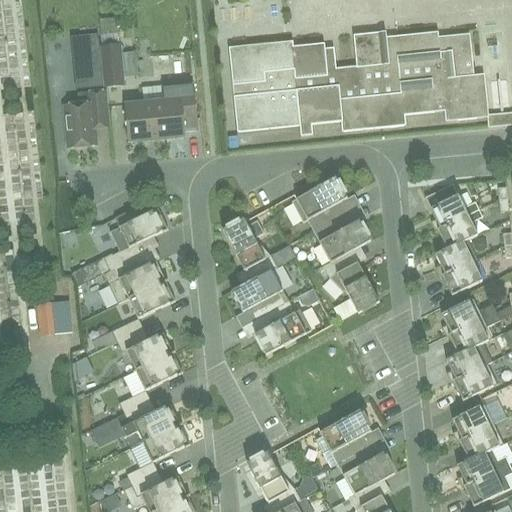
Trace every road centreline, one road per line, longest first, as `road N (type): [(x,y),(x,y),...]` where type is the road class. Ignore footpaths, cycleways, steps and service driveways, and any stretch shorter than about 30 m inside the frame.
road 1 (residential): [(422,511),(385,151)]
road 2 (residential): [(229,511),(223,455),(245,421),(213,360),(196,168)]
road 3 (residential): [(196,168),(385,151)]
road 4 (residential): [(70,180),(196,168)]
road 5 (residential): [(385,151),(506,140)]
